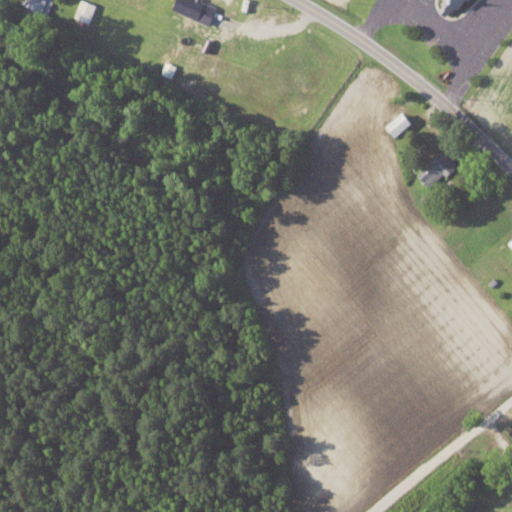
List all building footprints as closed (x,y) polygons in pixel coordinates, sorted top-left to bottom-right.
[(47,16),(53,0),(22,0),(20,6),(47,16)] [(81,0),(76,17),(93,22),(99,4),(85,0),(81,0)] [(220,6),(205,0),(180,0),(176,10),(212,25),(220,6)] [(445,0),(440,8),(450,15),(456,7),(464,12),(472,0),(445,0)] [(390,125),(399,136),(417,120),(407,110),(390,125)] [(458,167),(446,151),(420,170),(432,186),(458,167)]
